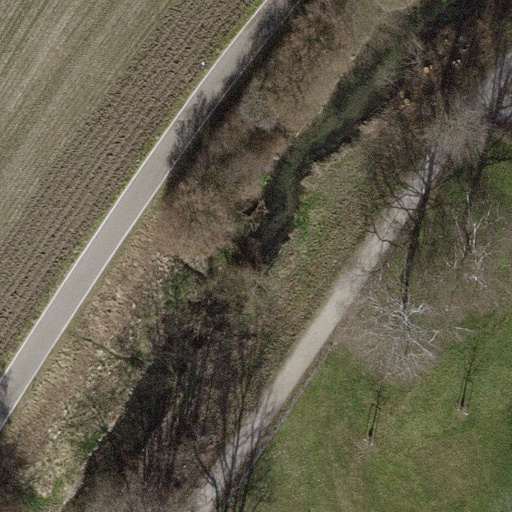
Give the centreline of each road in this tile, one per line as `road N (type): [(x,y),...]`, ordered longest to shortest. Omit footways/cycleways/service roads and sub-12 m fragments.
road 1 (track): [(199,511),(511,64)]
road 2 (track): [(292,0),(151,176),(0,408)]
